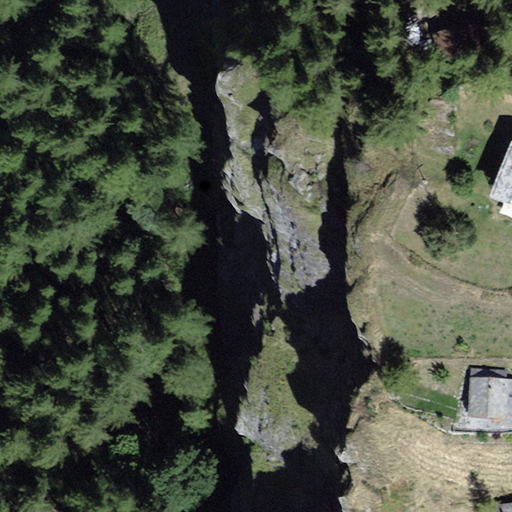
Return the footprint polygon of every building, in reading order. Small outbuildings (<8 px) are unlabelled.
[(476,46),(468,23),(433,35),(441,58),(476,46)] [(382,27),(350,32),(354,68),(383,58),(382,27)] [(487,129),(511,138),(511,71),(487,129)] [(511,150),(494,195),(511,202),(511,150)] [(511,324),(470,323),(469,363),(511,364),(511,324)] [(511,380),(472,379),(471,412),(511,414),(511,380)]
